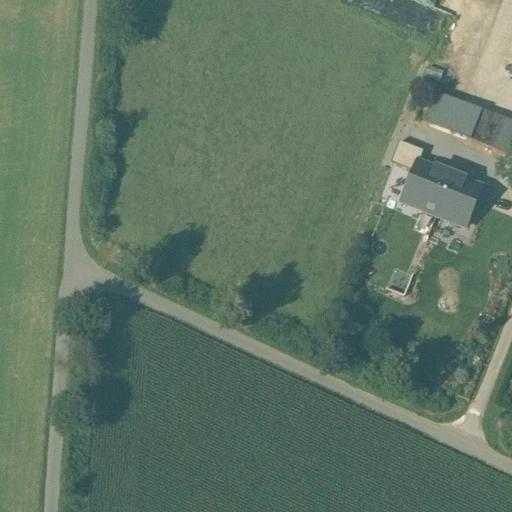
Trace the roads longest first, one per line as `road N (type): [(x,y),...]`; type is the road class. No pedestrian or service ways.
road 1 (unclassified): [(71,265),(511,466)]
road 2 (unclassified): [(90,0),(71,265)]
road 3 (unclassified): [(71,265),(53,511)]
road 4 (track): [(504,0),(472,85),(456,39),(358,0)]
